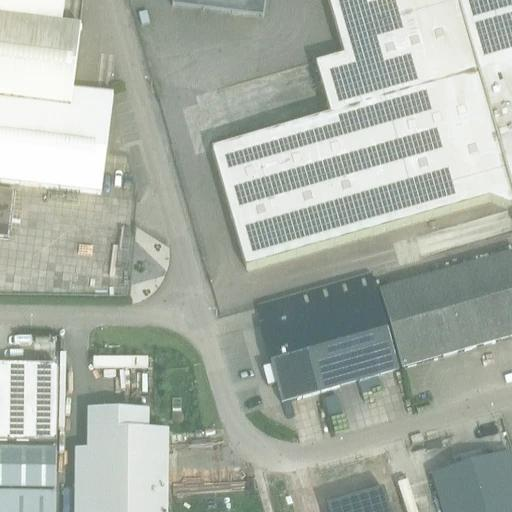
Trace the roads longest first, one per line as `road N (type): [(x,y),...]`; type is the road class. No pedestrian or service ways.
road 1 (unclassified): [(511,397),(300,459),(263,453),(235,426),(192,297)]
road 2 (unclassified): [(192,297),(109,0)]
road 3 (unclassified): [(0,313),(152,314),(192,297)]
